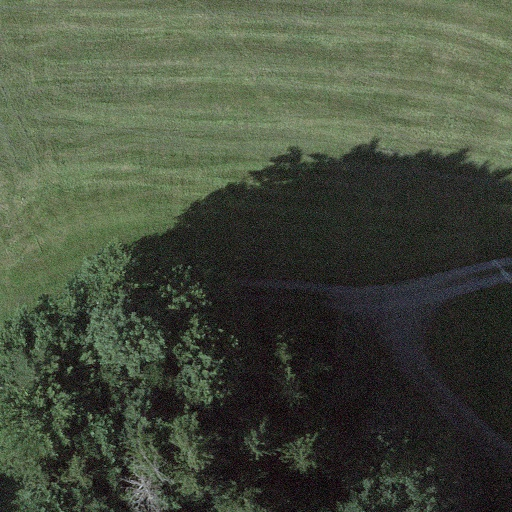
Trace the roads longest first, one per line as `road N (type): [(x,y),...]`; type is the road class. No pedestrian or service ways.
road 1 (track): [(392,288),(144,297),(56,331),(0,383)]
road 2 (track): [(392,288),(416,348),(463,421),(511,456)]
road 3 (track): [(511,269),(392,288)]
